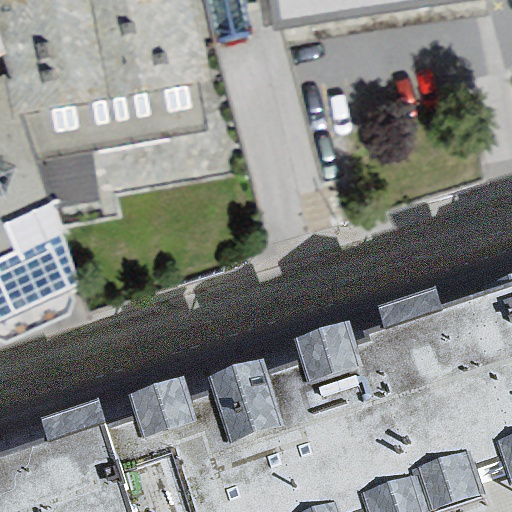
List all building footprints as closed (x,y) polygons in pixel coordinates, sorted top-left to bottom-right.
[(227,87),(207,0),(0,0),(0,23),(12,63),(31,128),(227,87)] [(508,0),(286,0),(290,32),(510,6),(508,0)] [(0,23),(0,68),(12,63),(0,23)] [(0,334),(88,309),(31,128),(12,63),(0,68),(0,334)] [(31,128),(88,309),(249,267),(277,238),(227,87),(31,128)] [(25,476),(0,484),(0,511),(511,511),(511,324),(331,381),(25,476)]
